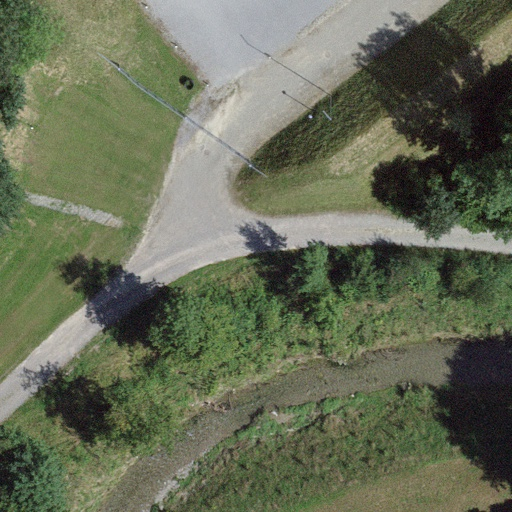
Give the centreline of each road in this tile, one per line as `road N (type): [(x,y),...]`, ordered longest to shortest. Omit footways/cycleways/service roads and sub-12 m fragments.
road 1 (track): [(0,422),(130,298),(249,243),(511,242)]
road 2 (track): [(249,243),(240,163),(325,71),(417,0)]
road 3 (track): [(0,424),(115,511)]
